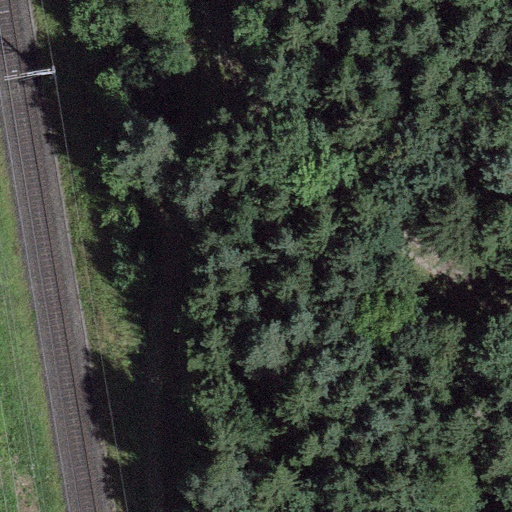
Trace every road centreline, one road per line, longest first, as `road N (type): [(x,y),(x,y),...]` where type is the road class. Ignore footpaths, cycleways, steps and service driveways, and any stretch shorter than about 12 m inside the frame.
road 1 (track): [(181,511),(176,319),(198,86),(233,59)]
road 2 (track): [(511,320),(425,266),(233,59)]
